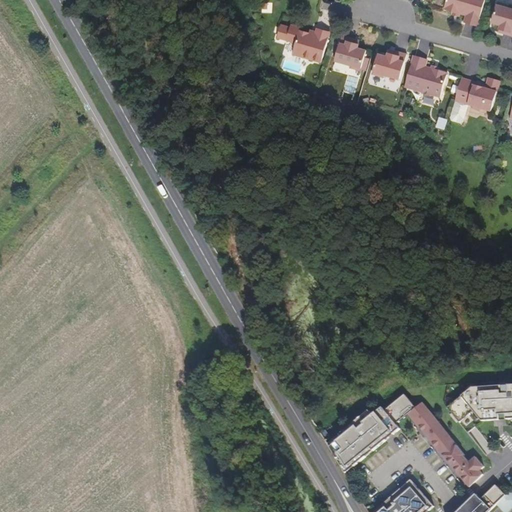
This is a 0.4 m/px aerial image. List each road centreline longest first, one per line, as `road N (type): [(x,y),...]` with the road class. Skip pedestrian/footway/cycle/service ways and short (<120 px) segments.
road 1 (primary): [(352,511),(56,0)]
road 2 (residential): [(511,60),(382,23)]
road 3 (residential): [(372,484),(413,450),(458,502)]
